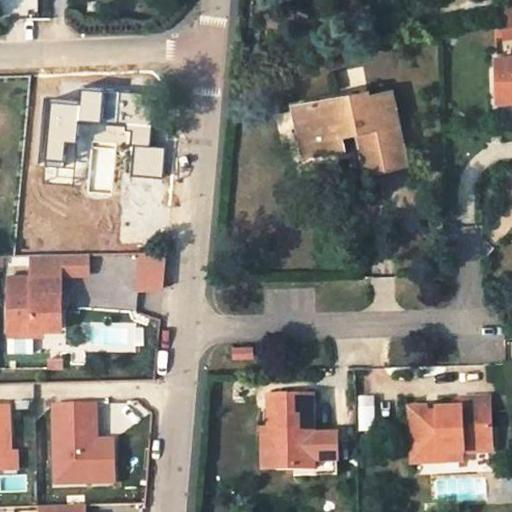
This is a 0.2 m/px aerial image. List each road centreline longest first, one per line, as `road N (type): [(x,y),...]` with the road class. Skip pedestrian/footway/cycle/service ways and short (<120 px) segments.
road 1 (residential): [(185,326),(459,320),(469,311),(469,241)]
road 2 (residential): [(210,49),(185,326)]
road 3 (residential): [(0,55),(210,49)]
road 4 (residential): [(185,326),(172,511)]
